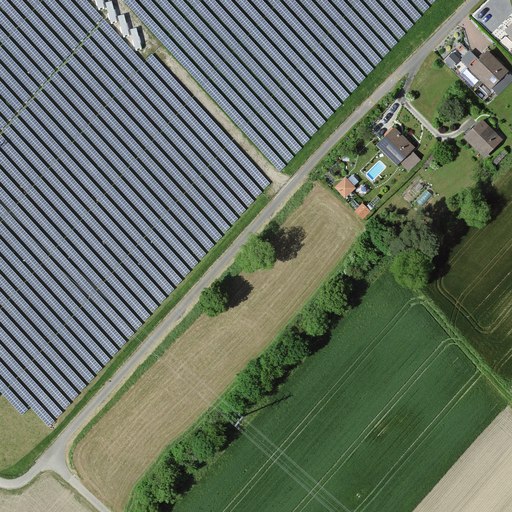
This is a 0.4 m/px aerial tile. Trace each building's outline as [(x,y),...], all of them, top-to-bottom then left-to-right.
[(450,51),(445,58),(453,63),(458,56),(450,51)] [(489,52),(472,69),(492,90),(509,73),(489,52)] [(484,120),(466,138),(486,158),(504,140),(484,120)] [(396,128),(379,146),(398,165),(415,148),(396,128)] [(416,153),(404,165),(411,172),(423,160),(416,153)] [(348,179),(338,188),(347,198),(357,189),(348,179)] [(364,205),(357,212),(365,220),(372,212),(364,205)]
